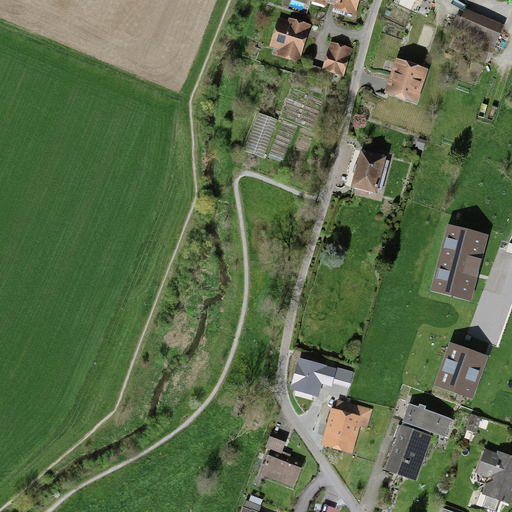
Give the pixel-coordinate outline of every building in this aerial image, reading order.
[(355,0),(337,0),(334,11),(343,14),(345,7),(353,9),(355,0)] [(498,28),(462,15),(451,50),(465,55),(469,43),(490,51),(498,28)] [(297,61),(307,30),(308,27),(289,21),(287,26),(278,23),(270,47),(279,49),(277,56),(297,61)] [(350,52),(330,47),(323,71),(343,77),(350,52)] [(421,74),(394,66),(386,92),(413,100),(421,74)] [(260,113),(244,149),(264,157),(279,121),(260,113)] [(373,195),(382,162),(361,156),(352,190),(373,195)] [(433,286),(470,295),(486,234),(449,225),(433,286)] [(438,383),(472,395),(486,355),(452,344),(438,383)] [(335,368),(300,359),(292,386),(318,393),(321,381),(331,383),(335,368)] [(336,403),(333,412),(325,448),(351,456),(359,428),(366,429),(370,412),(336,403)] [(452,423),(408,407),(402,425),(445,441),(452,423)] [(480,418),(472,415),(469,424),(477,427),(480,418)] [(426,439),(402,430),(388,469),(413,478),(426,439)] [(284,440),(271,436),(267,449),(279,452),(284,440)] [(511,492),(511,462),(485,453),(478,474),(488,477),(483,494),(509,503),(511,492)] [(295,490),(303,466),(272,455),(264,479),(295,490)] [(251,495),(249,501),(260,505),(263,499),(251,495)] [(249,501),(246,499),(243,508),(254,511),(259,511),(262,506),(260,505),(249,501)]
